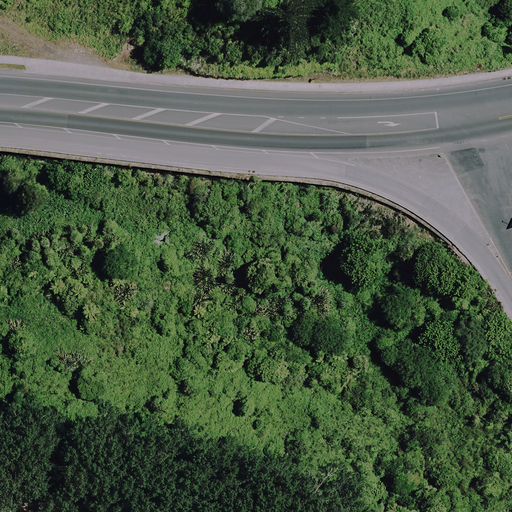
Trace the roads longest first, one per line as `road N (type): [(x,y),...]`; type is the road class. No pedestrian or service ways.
road 1 (tertiary): [(0,104),(277,123),(433,120),(511,107)]
road 2 (track): [(148,115),(0,17)]
